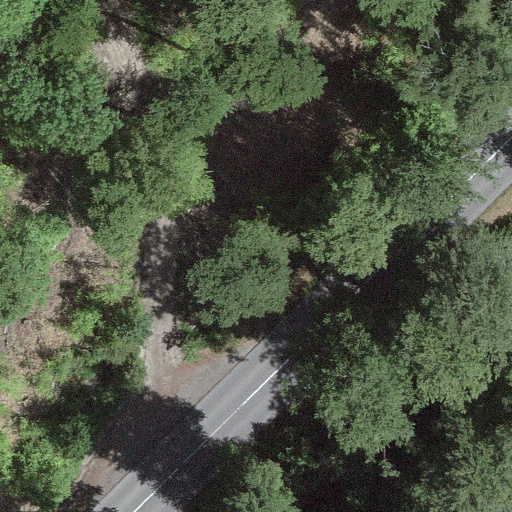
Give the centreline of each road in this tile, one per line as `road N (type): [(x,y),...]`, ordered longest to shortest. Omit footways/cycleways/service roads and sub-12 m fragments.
road 1 (tertiary): [(511,137),(132,511)]
road 2 (track): [(119,0),(135,508)]
